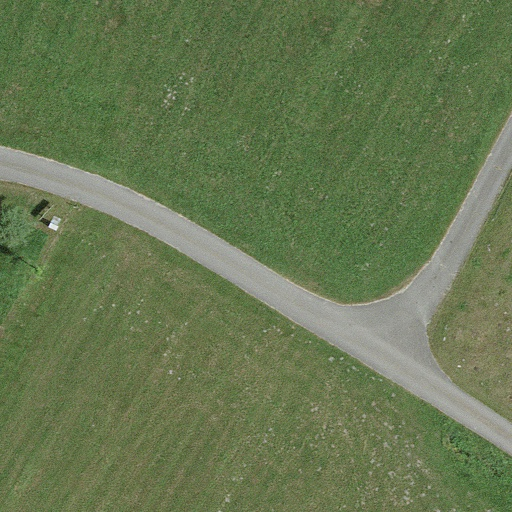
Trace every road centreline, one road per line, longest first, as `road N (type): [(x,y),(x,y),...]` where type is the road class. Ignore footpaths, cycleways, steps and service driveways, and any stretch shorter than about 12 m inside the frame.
road 1 (track): [(0,162),(149,217),(511,447)]
road 2 (track): [(376,358),(445,282),(511,163)]
